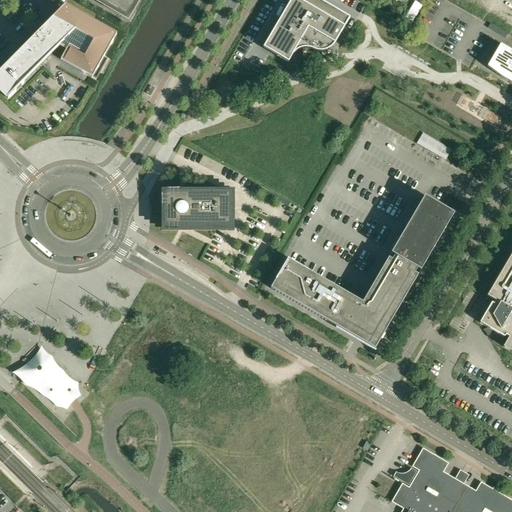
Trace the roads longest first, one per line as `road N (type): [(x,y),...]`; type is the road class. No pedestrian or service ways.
road 1 (tertiary): [(380,397),(101,233)]
road 2 (unclassified): [(380,397),(511,170)]
road 3 (tertiary): [(99,194),(148,143),(233,0)]
road 4 (tertiary): [(511,474),(380,397)]
road 5 (tertiary): [(44,190),(34,218),(48,244),(77,250),(101,233)]
